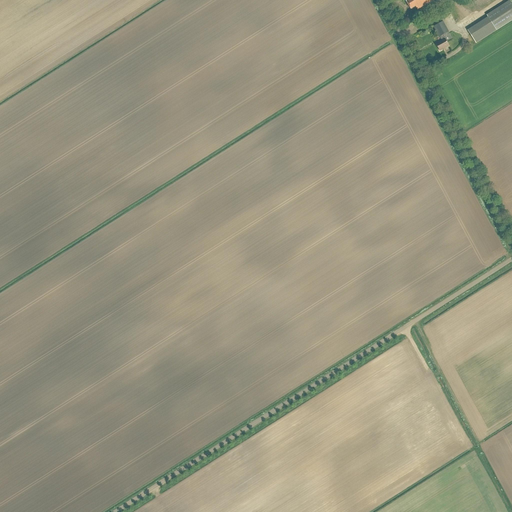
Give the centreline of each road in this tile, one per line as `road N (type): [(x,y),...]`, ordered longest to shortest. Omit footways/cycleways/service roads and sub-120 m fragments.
road 1 (unclassified): [(114,511),(511,258)]
road 2 (unclassified): [(511,237),(384,0)]
